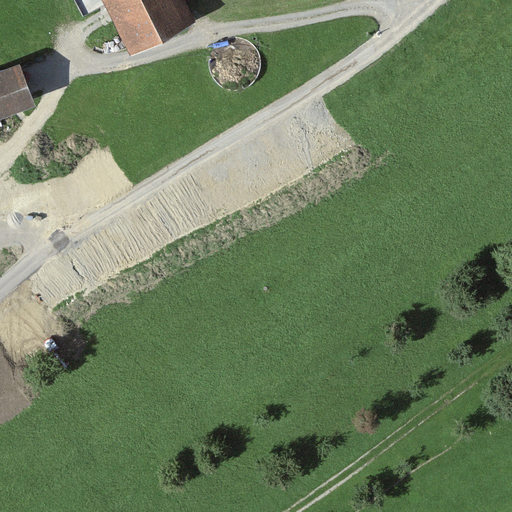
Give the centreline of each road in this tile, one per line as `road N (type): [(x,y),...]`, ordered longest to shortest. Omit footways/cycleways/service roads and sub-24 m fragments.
road 1 (unclassified): [(0,290),(64,240),(328,83),(434,0)]
road 2 (track): [(413,18),(389,6),(361,6),(77,66),(0,167)]
road 3 (track): [(291,511),(511,352)]
